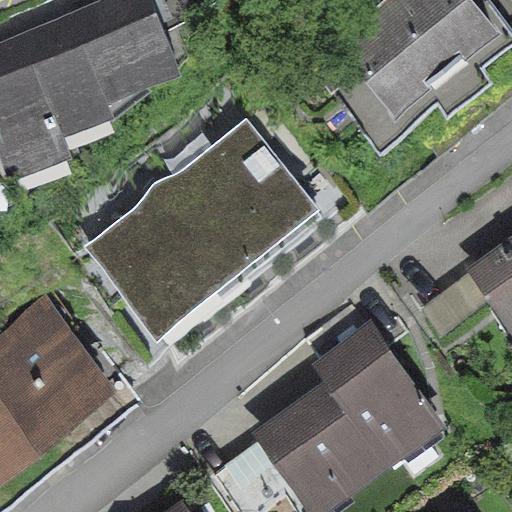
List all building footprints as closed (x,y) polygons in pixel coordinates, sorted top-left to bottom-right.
[(0,156),(2,155),(11,173),(71,146),(67,128),(114,106),(110,93),(180,60),(154,0),(88,0),(0,38),(0,156)] [(366,73),(337,95),(383,147),(438,101),(447,112),(492,78),(483,67),(511,45),(511,29),(489,0),(374,0),(329,34),(366,73)] [(260,110),(106,234),(174,318),(328,194),(260,110)] [(511,234),(483,255),(511,296),(511,234)] [(46,311),(0,347),(0,461),(102,382),(46,311)] [(274,424),(329,495),(446,405),(391,334),(274,424)]
